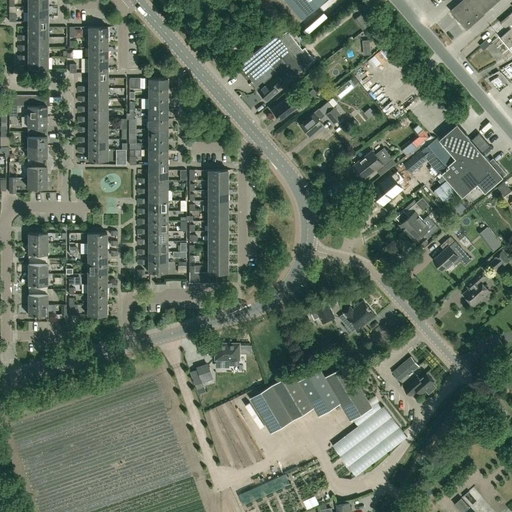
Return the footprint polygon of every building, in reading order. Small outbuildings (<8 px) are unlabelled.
[(285,0),(302,18),(322,0),(285,0)] [(491,7),(484,0),(481,0),(477,4),(473,0),(462,0),(450,10),(467,29),(485,14),(485,13),(491,7)] [(28,16),(48,16),(48,6),(28,6),(28,16)] [(511,11),(500,22),(504,26),(506,27),(507,27),(507,26),(509,25),(511,28),(508,30),(501,37),(510,47),(511,45),(511,11)] [(439,22),(445,29),(455,21),(449,14),(439,22)] [(28,26),(48,26),(48,16),(28,16),(28,26)] [(28,37),(48,37),(48,26),(28,26),(28,37)] [(88,36),(107,36),(107,26),(88,26),(88,36)] [(379,48),(387,41),(376,27),(368,32),(379,48)] [(262,44),(236,65),(237,66),(240,70),(242,67),(246,72),(244,74),(266,100),(278,90),(276,88),(284,82),(282,80),(278,75),(286,68),(286,69),(289,67),(289,66),(289,67),(295,74),(313,59),(304,48),(304,47),(302,49),(287,30),(279,36),(277,34),(262,45),(262,44)] [(88,47),(107,47),(107,36),(88,36),(88,47)] [(28,47),(48,47),(48,37),(28,37),(28,47)] [(28,57),(48,57),(48,47),(28,47),(28,57)] [(88,57),(107,57),(107,47),(88,47),(88,57)] [(48,57),(28,57),(28,67),(48,67),(48,57)] [(88,65),(108,65),(107,57),(88,57),(88,65)] [(88,77),(108,77),(108,65),(88,65),(88,77)] [(88,88),(108,88),(108,77),(88,77),(88,88)] [(129,88),(139,88),(139,77),(129,77),(129,88)] [(148,88),(167,88),(167,77),(148,77),(148,88)] [(88,99),(108,99),(108,88),(88,88),(88,99)] [(148,98),(167,98),(167,88),(148,88),(148,98)] [(312,88),(308,92),(314,98),(318,94),(312,88)] [(297,102),(290,94),(272,109),(281,119),(293,108),(293,110),(297,107),(299,110),(310,102),(304,96),(297,102)] [(47,105),(50,105),(50,95),(35,95),(35,105),(47,105)] [(148,109),(167,109),(167,98),(148,98),(148,109)] [(88,109),(108,109),(108,99),(88,99),(88,109)] [(313,112),(300,123),(309,135),(323,123),(319,119),(325,114),(324,113),(332,106),(328,101),(319,108),(314,112),(313,112)] [(47,115),(47,105),(35,105),(30,105),(28,105),(28,115),(47,115)] [(332,106),(324,113),(325,114),(333,124),(334,123),(336,126),(344,119),(342,117),(342,116),(333,106),(332,106)] [(88,119),(108,119),(108,109),(88,109),(88,119)] [(148,118),(167,118),(167,109),(148,109),(148,118)] [(28,131),(46,131),(46,126),(47,126),(47,115),(28,115),(28,131)] [(148,129),(167,129),(167,118),(148,118),(148,129)] [(88,129),(108,129),(108,119),(88,119),(88,129)] [(457,174),(483,151),(458,122),(440,138),(456,157),(449,164),(450,165),(457,174)] [(88,139),(108,139),(108,129),(88,129),(88,139)] [(148,139),(167,139),(167,129),(148,129),(148,139)] [(27,146),(47,146),(47,137),(46,137),(46,131),(28,131),(27,146)] [(437,137),(430,143),(422,149),(420,151),(405,164),(412,172),(427,159),(438,172),(454,158),(437,137)] [(108,149),(108,139),(88,139),(88,149),(108,149)] [(134,143),(134,139),(129,139),(129,149),(140,149),(140,143),(134,143)] [(167,149),(167,139),(148,139),(148,149),(167,149)] [(406,154),(416,146),(411,140),(401,148),(406,154)] [(27,161),(46,161),(46,157),(47,157),(47,146),(27,146),(27,161)] [(373,150),(352,166),(358,173),(360,172),(364,177),(371,172),(370,170),(375,166),(378,169),(393,157),(385,147),(376,154),(373,150)] [(108,149),(88,149),(88,160),(108,160),(108,149)] [(129,160),(136,160),(135,155),(138,155),(140,152),(140,149),(129,149),(129,160)] [(148,159),(167,159),(167,149),(148,149),(148,159)] [(457,174),(450,165),(443,172),(463,196),(478,183),(486,192),(507,173),(498,162),(495,164),(483,151),(457,174)] [(148,169),(167,169),(167,159),(148,159),(148,169)] [(27,177),(47,176),(47,167),(46,167),(46,161),(27,161),(27,177)] [(148,180),(167,180),(167,169),(148,169),(148,180)] [(208,180),(227,180),(227,169),(208,169),(208,180)] [(373,191),(384,203),(402,188),(398,183),(404,178),(397,170),(373,191)] [(47,176),(27,177),(27,187),(47,187),(47,176)] [(148,190),(167,190),(167,180),(148,180),(148,190)] [(227,190),(227,180),(208,180),(208,190),(227,190)] [(434,190),(435,190),(439,195),(446,204),(458,194),(447,180),(434,190)] [(148,200),(167,200),(167,190),(148,190),(148,200)] [(227,200),(227,190),(208,190),(208,200),(227,200)] [(408,232),(423,219),(419,214),(430,204),(423,196),(407,210),(411,214),(401,223),(408,232)] [(148,210),(167,210),(167,200),(148,200),(148,210)] [(227,210),(227,200),(208,200),(208,210),(227,210)] [(148,220),(167,220),(167,210),(148,210),(148,220)] [(227,221),(227,210),(208,210),(208,221),(227,221)] [(423,219),(408,232),(415,240),(426,231),(430,236),(439,227),(432,219),(427,223),(423,219)] [(148,231),(167,231),(167,220),(148,220),(148,231)] [(227,231),(227,221),(208,221),(208,231),(227,231)] [(148,241),(167,241),(167,231),(148,231),(148,241)] [(227,241),(227,231),(208,231),(208,241),(227,241)] [(28,243),(47,243),(47,232),(28,233),(28,243)] [(87,242),(107,242),(107,232),(87,232),(87,242)] [(445,249),(434,259),(443,269),(453,261),(456,263),(461,259),(465,264),(472,258),(452,235),(441,244),(445,249)] [(494,236),(487,240),(494,250),(501,245),(494,236)] [(148,251),(167,251),(167,241),(148,241),(148,251)] [(227,251),(227,241),(208,241),(208,251),(227,251)] [(87,253),(107,253),(107,242),(87,242),(87,253)] [(39,258),(47,258),(47,243),(28,243),(28,254),(39,254),(39,258)] [(502,250),(495,257),(495,258),(502,265),(503,266),(510,259),(502,250)] [(148,261),(167,261),(167,251),(148,251),(148,261)] [(227,261),(227,251),(208,251),(208,261),(227,261)] [(87,263),(107,263),(107,253),(87,253),(87,263)] [(28,274),(47,274),(47,258),(39,258),(39,263),(28,263),(28,274)] [(167,261),(148,261),(148,272),(167,272),(167,261)] [(186,272),(186,261),(177,261),(177,272),(186,272)] [(227,272),(227,261),(208,261),(208,272),(210,272),(216,272),(227,272)] [(87,273),(107,273),(107,263),(87,263),(87,273)] [(474,305),(490,290),(482,281),(488,276),(482,269),(473,277),(464,284),(469,289),(464,293),(474,305)] [(87,283),(107,283),(107,273),(87,273),(87,283)] [(39,289),(47,289),(47,274),(28,274),(28,284),(39,284),(39,289)] [(87,293),(107,293),(107,283),(87,283),(87,293)] [(50,288),(50,301),(59,300),(59,288),(50,288)] [(28,304),(47,304),(47,289),(39,289),(39,293),(28,293),(28,304)] [(87,304),(106,303),(107,293),(87,293),(87,304)] [(323,322),(334,316),(326,299),(314,305),(323,322)] [(374,314),(363,301),(353,310),(350,307),(344,312),(346,315),(358,329),(374,314)] [(106,303),(87,304),(87,314),(106,314),(106,303)] [(47,304),(28,304),(28,315),(47,315),(47,304)] [(215,358),(215,359),(229,359),(229,365),(239,365),(239,359),(239,358),(239,353),(252,353),(252,344),(239,344),(239,343),(239,342),(238,342),(238,343),(230,343),(224,343),(215,343),(214,343),(215,343),(215,358)] [(404,383),(415,374),(412,370),(419,365),(411,356),(393,372),(400,381),(401,380),(404,383)] [(270,431),(314,406),(319,414),(340,402),(350,419),(372,406),(346,363),(325,375),(320,367),(298,379),(293,371),(272,383),(250,396),(270,431)] [(208,364),(196,368),(196,369),(201,382),(195,384),(196,389),(204,386),(202,382),(213,379),(208,364)] [(429,393),(437,386),(433,382),(434,381),(426,372),(419,378),(415,374),(404,383),(404,384),(403,385),(412,395),(418,389),(421,393),(425,389),(429,393)] [(356,475),(407,437),(384,406),(333,444),(356,475)] [(329,489),(306,500),(310,509),(333,497),(329,489)] [(462,511),(463,511),(470,507),(461,497),(454,503),(462,511)] [(350,511),(349,502),(337,504),(337,511),(332,511),(332,508),(321,509),(321,511),(350,511)]
